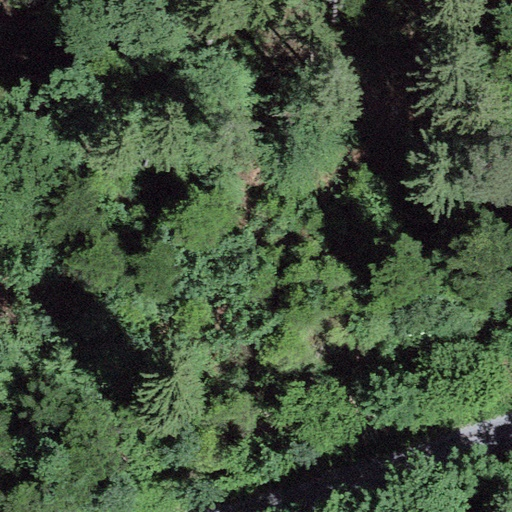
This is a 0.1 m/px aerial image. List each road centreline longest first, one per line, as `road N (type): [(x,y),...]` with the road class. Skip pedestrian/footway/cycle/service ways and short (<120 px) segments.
road 1 (track): [(263,511),(511,431)]
road 2 (track): [(149,0),(0,95)]
